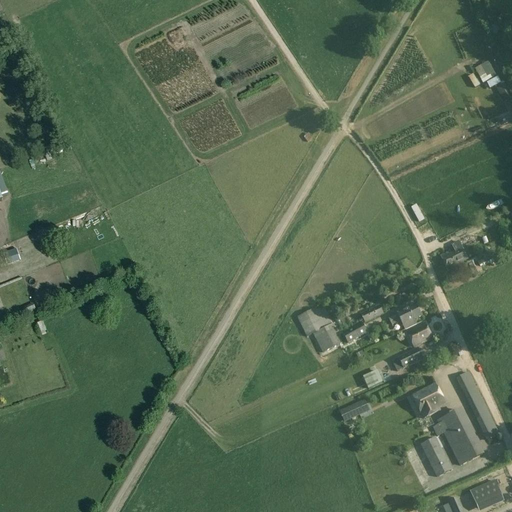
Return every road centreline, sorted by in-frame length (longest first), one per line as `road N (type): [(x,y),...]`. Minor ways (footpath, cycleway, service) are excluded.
road 1 (residential): [(511,453),(389,184),(251,0)]
road 2 (track): [(346,129),(117,511)]
